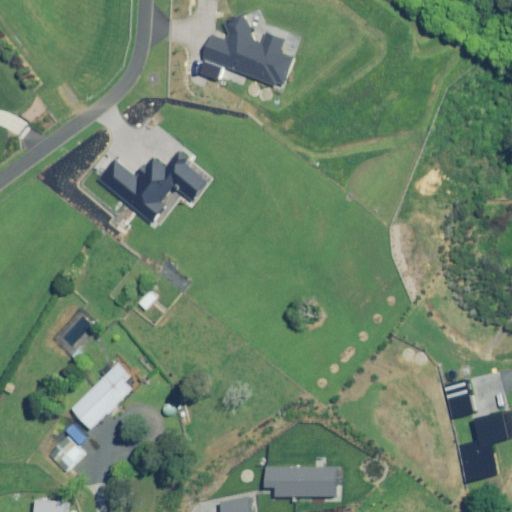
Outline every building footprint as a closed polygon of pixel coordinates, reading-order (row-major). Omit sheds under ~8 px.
[(210,31),(201,55),(283,84),(294,54),(281,49),(286,36),(266,29),(261,42),(253,39),(240,10),(222,19),(227,30),(225,37),(210,31)] [(114,162),(99,180),(150,222),(162,207),(158,203),(172,187),(189,201),(204,183),(174,158),(167,166),(154,156),(145,167),(143,165),(133,178),(114,162)] [(118,365),(73,409),(93,429),(133,390),(125,383),(131,378),(118,365)] [(465,381),(443,386),(449,416),(471,412),(465,381)] [(476,443),(461,446),(468,484),(497,478),(490,443),(511,438),(511,413),(511,409),(470,417),(476,443)] [(86,454),(77,445),(64,459),(74,468),(86,454)] [(337,468),(265,467),(265,486),(276,487),(276,497),(337,497),(337,468)] [(252,511),(250,498),(219,503),(220,511),(252,511)] [(65,511),(66,502),(35,500),(34,511),(65,511)]
